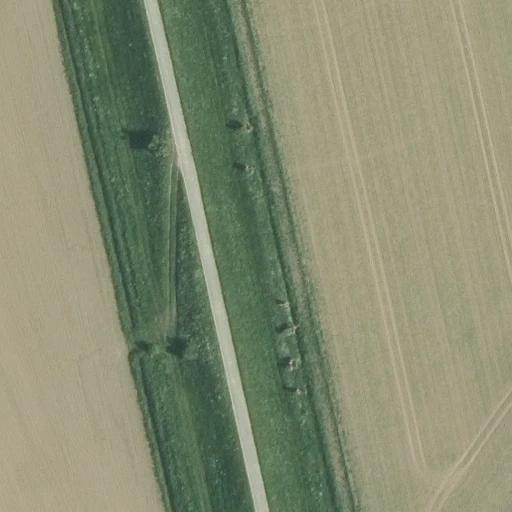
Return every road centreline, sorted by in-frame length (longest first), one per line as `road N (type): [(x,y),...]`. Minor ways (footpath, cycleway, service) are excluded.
road 1 (unclassified): [(258,511),(143,0)]
road 2 (track): [(139,345),(163,322),(179,155)]
